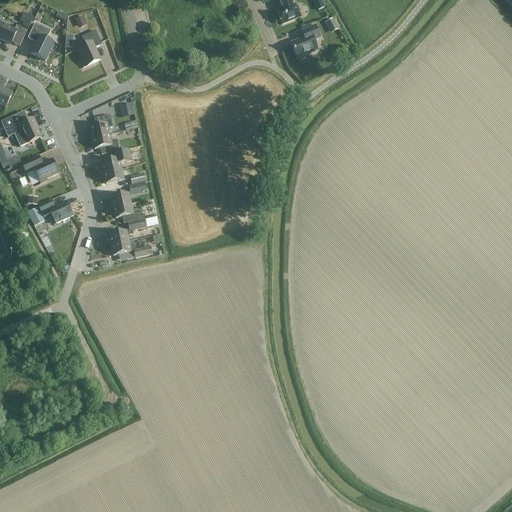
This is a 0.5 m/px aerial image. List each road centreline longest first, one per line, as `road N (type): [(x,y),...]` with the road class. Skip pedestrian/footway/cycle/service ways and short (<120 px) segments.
road 1 (track): [(75,270),(65,304),(103,403),(93,417),(0,457)]
road 2 (residential): [(55,121),(140,77),(126,0)]
road 3 (residential): [(75,270),(88,192),(55,121)]
road 4 (track): [(307,101),(277,148),(264,232)]
